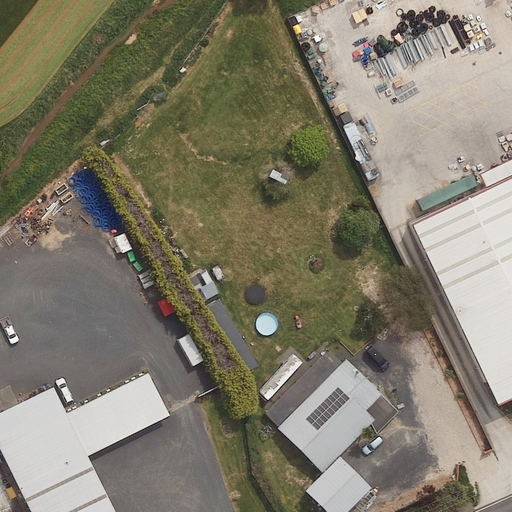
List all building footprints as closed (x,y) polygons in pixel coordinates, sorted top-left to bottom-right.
[(485,188),(511,173),(511,165),(508,159),(478,175),(485,188)] [(511,177),(411,226),(496,405),(511,397),(511,177)] [(165,205),(156,188),(142,195),(151,213),(165,205)] [(260,366),(206,268),(183,281),(237,379),(260,366)] [(55,365),(0,392),(0,421),(45,511),(129,511),(90,433),(176,390),(156,350),(69,393),(55,365)] [(336,457),(365,427),(374,436),(396,413),(344,361),(277,428),(322,473),(304,491),(324,511),(345,511),(368,489),(336,457)]
